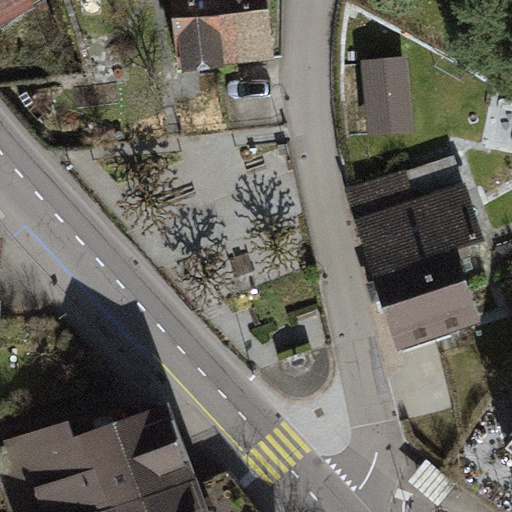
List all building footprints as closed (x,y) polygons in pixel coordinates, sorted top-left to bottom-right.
[(0,0),(0,23),(34,6),(29,0),(0,0)] [(174,0),(181,66),(224,62),(218,0),(174,0)] [(263,0),(218,0),(224,62),(269,58),(263,0)] [(420,127),(416,50),(369,52),(373,129),(420,127)] [(454,158),(351,191),(400,342),(474,318),(455,259),(483,250),(454,158)] [(0,462),(14,511),(97,511),(189,481),(175,444),(163,409),(73,441),(68,423),(0,443),(0,462)] [(193,490),(189,481),(97,511),(259,511),(229,474),(193,490)]
